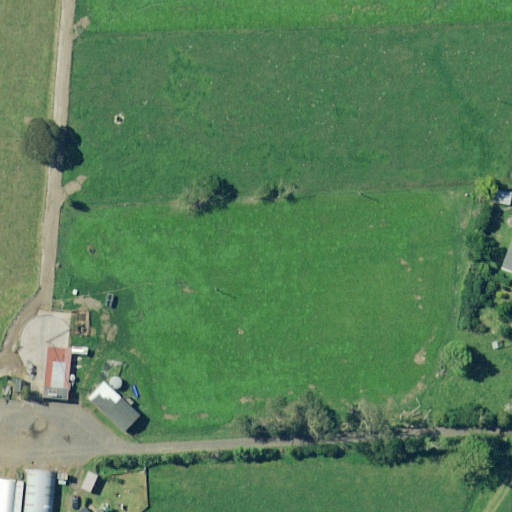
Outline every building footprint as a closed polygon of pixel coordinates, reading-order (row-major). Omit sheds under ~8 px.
[(472,209),(461,206),(456,224),(466,227),(472,209)] [(511,242),(502,270),(511,273),(511,242)] [(66,400),(71,350),(46,348),(41,398),(66,400)] [(140,417),(104,382),(88,399),(124,433),(140,417)] [(69,483),(70,471),(60,470),(59,482),(69,483)] [(52,511),(56,473),(28,471),(24,511),(52,511)]
